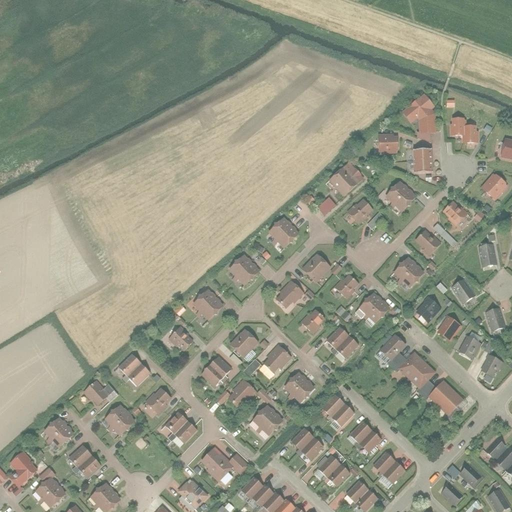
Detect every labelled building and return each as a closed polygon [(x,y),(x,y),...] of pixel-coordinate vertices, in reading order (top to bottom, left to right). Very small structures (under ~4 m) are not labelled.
[(418,93),(399,108),(400,111),(405,112),(408,116),(412,113),(414,116),(428,118),(426,117),(425,113),(428,111),(424,106),(426,103),(418,93)] [(428,129),(428,118),(414,116),(414,129),(428,129)] [(457,116),(447,116),(447,122),(445,122),(446,132),(457,132),(459,124),(459,117),(457,116)] [(469,129),(469,123),(459,124),(457,132),(458,139),(471,139),(471,128),(469,129)] [(387,132),(371,132),(372,152),(394,151),(393,137),(388,137),(387,132)] [(511,139),(498,137),(495,154),(511,157),(511,139)] [(425,147),(406,149),(407,159),(426,158),(425,147)] [(408,172),(426,171),(426,158),(407,159),(408,172)] [(337,194),(358,178),(344,161),(324,177),(337,194)] [(486,197),(499,183),(485,171),(473,186),(486,197)] [(401,188),(394,180),(379,196),(388,203),(401,188)] [(397,211),(410,195),(401,188),(388,203),(397,211)] [(330,204),(322,196),(310,208),(318,216),(330,204)] [(366,208),(355,198),(342,212),(353,222),(366,208)] [(460,213),(446,200),(438,208),(452,222),(460,213)] [(373,210),(372,210),(360,221),(367,228),(379,216),(373,210)] [(286,224),(278,216),(263,230),(271,238),(286,224)] [(446,233),(432,221),(428,225),(443,238),(446,233)] [(294,232),(286,224),(271,238),(280,247),(294,232)] [(434,242),(419,228),(409,238),(424,253),(434,242)] [(511,231),(503,257),(511,259),(511,231)] [(486,241),(471,245),(475,265),(490,261),(486,241)] [(245,261),(237,252),(222,268),(229,276),(245,261)] [(310,281),(324,266),(311,253),(296,269),(310,281)] [(409,262),(401,255),(387,270),(394,278),(409,262)] [(255,270),(245,261),(229,276),(239,286),(255,270)] [(404,286),(419,271),(409,262),(394,278),(404,286)] [(354,282),(343,273),(331,287),(342,296),(354,282)] [(471,293),(459,277),(447,286),(458,302),(471,293)] [(297,292),(285,280),(268,298),(280,309),(297,292)] [(298,290),(305,296),(309,291),(303,285),(298,290)] [(209,295),(201,286),(185,301),(193,310),(209,295)] [(375,297),(368,289),(352,307),(360,314),(375,297)] [(200,319),(217,303),(209,295),(193,310),(200,319)] [(422,320),(435,307),(424,296),(411,310),(422,320)] [(369,322),(384,305),(375,297),(360,314),(369,322)] [(499,323),(493,306),(478,311),(484,328),(499,323)] [(318,318),(307,307),(293,322),(305,332),(318,318)] [(443,339),(453,324),(440,315),(430,330),(443,339)] [(189,339),(175,325),(163,337),(177,351),(189,339)] [(340,333),(332,326),(320,340),(328,347),(340,333)] [(253,341),(239,328),(224,344),(238,357),(253,341)] [(349,341),(340,333),(328,347),(337,355),(349,341)] [(383,359),(398,343),(388,334),(373,349),(383,359)] [(466,357),(473,342),(457,334),(450,349),(466,357)] [(271,343),(254,362),(268,373),(284,354),(271,343)] [(417,361),(408,351),(392,367),(401,376),(417,361)] [(136,363),(126,353),(112,366),(121,376),(136,363)] [(494,360),(479,354),(472,370),(487,376),(494,360)] [(225,368),(212,355),(196,373),(209,385),(225,368)] [(248,358),(239,370),(244,374),(253,363),(248,358)] [(412,387),(427,370),(417,361),(401,376),(412,387)] [(143,372),(136,363),(121,376),(130,385),(143,372)] [(308,386),(292,370),(277,386),(292,401),(308,386)] [(89,379),(77,390),(89,404),(109,387),(104,381),(97,387),(89,379)] [(252,390),(239,379),(225,393),(222,397),(235,408),(252,390)] [(447,390),(436,379),(422,395),(433,406),(447,390)] [(137,399),(150,413),(166,399),(153,384),(137,399)] [(260,399),(266,394),(256,384),(251,388),(260,399)] [(225,393),(219,387),(209,399),(215,405),(222,397),(225,393)] [(442,414),(456,398),(447,390),(433,406),(442,414)] [(339,403),(328,394),(316,408),(326,417),(339,403)] [(115,403),(99,417),(106,425),(122,412),(115,403)] [(334,425),(348,410),(339,403),(326,417),(334,425)] [(277,420),(260,405),(247,420),(264,435),(277,420)] [(122,412),(106,425),(115,434),(130,421),(122,412)] [(181,420),(173,413),(160,426),(168,434),(181,420)] [(61,423),(53,415),(36,432),(44,440),(61,423)] [(190,428),(181,420),(168,434),(177,442),(190,428)] [(365,429),(355,421),(344,433),(353,442),(365,429)] [(51,448),(68,431),(61,423),(44,440),(51,448)] [(307,436),(299,427),(284,443),(292,451),(307,436)] [(374,437),(365,429),(353,442),(362,451),(374,437)] [(302,460),(316,445),(307,436),(292,451),(302,460)] [(502,448),(492,439),(480,452),(491,461),(502,448)] [(85,454),(76,444),(63,456),(72,466),(85,454)] [(208,447),(195,460),(213,478),(226,466),(221,461),(208,447)] [(511,460),(511,456),(502,448),(491,461),(501,472),(511,460)] [(32,467),(17,449),(6,458),(14,468),(4,476),(11,484),(32,467)] [(389,460),(379,451),(366,464),(376,474),(389,460)] [(234,473),(242,466),(229,453),(221,461),(226,466),(234,473)] [(80,475),(94,462),(85,454),(72,466),(80,475)] [(333,463),(323,454),(311,467),(320,476),(333,463)] [(399,468),(389,460),(376,474),(385,482),(399,468)] [(511,479),(511,460),(501,472),(511,481),(511,479)] [(329,484),(342,471),(333,463),(320,476),(329,484)] [(475,474),(462,463),(454,472),(467,483),(475,474)] [(45,475),(26,491),(34,501),(53,485),(45,475)] [(183,477),(171,489),(189,508),(202,495),(183,477)] [(255,485),(247,478),(236,490),(243,497),(245,494),(255,485)] [(361,488),(352,479),(339,492),(349,501),(361,488)] [(100,481),(83,496),(89,503),(105,488),(100,481)] [(256,503),(267,490),(258,481),(255,485),(245,494),(256,503)] [(456,492),(444,482),(437,490),(449,501),(456,492)] [(42,509),(60,493),(53,485),(34,501),(42,509)] [(490,511),(504,505),(495,487),(480,495),(489,511),(490,511)] [(97,511),(114,498),(105,488),(89,503),(97,511)] [(358,510),(371,497),(361,488),(349,501),(358,510)] [(266,510),(277,499),(267,490),(256,503),(265,511),(266,510)] [(280,511),(288,504),(280,496),(277,499),(266,510),(268,511),(280,511)] [(75,511),(68,503),(58,511),(75,511)] [(163,511),(155,503),(146,511),(163,511)]
